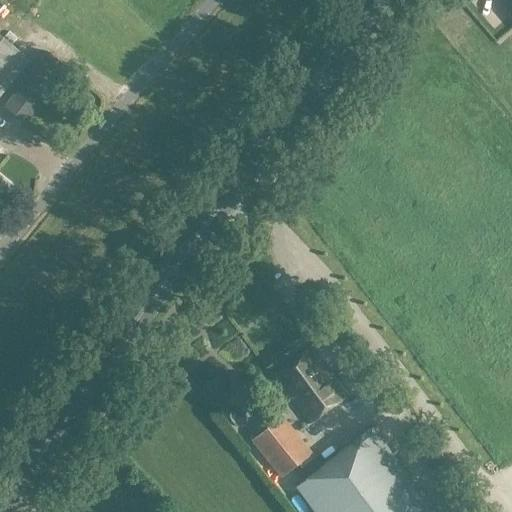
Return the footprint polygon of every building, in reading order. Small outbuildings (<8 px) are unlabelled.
[(0,177),(0,97),(31,60),(0,33),(0,199),(11,186),(0,177)] [(48,52),(19,89),(5,107),(26,123),(68,68),(48,52)] [(309,422),(338,401),(346,395),(311,347),(274,374),(309,422)] [(309,477),(296,487),(314,511),(435,511),(374,429),(323,467),(288,424),(275,432),(270,426),(253,440),(283,477),(298,464),(309,477)] [(317,426),(303,435),(309,445),(323,436),(317,426)]
